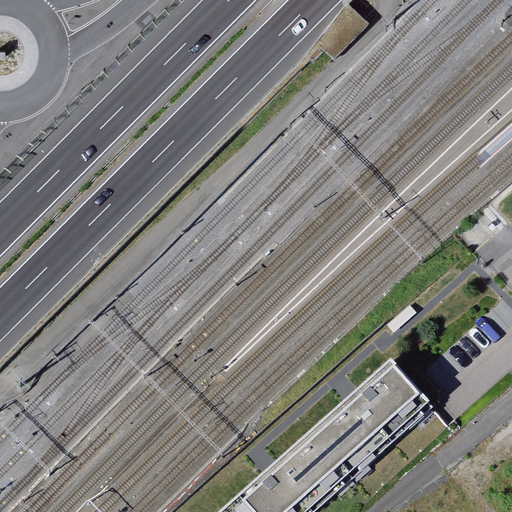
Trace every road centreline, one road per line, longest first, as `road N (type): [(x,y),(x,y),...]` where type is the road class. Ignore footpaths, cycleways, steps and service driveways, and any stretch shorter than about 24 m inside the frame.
road 1 (motorway): [(0,315),(315,0)]
road 2 (motorway): [(229,0),(0,229)]
road 3 (residential): [(377,511),(511,399)]
